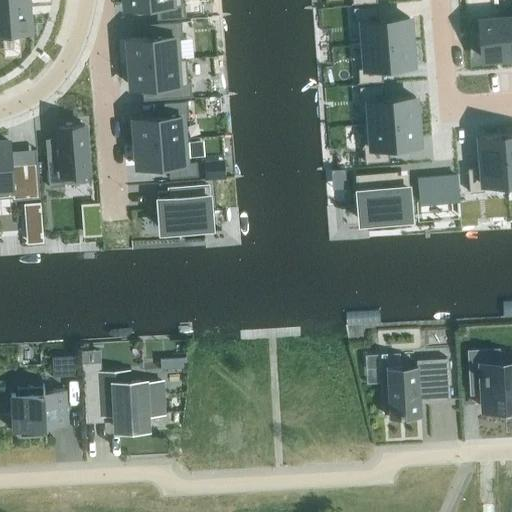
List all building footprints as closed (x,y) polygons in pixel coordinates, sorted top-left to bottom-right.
[(124,0),(125,6),(156,4),(157,18),(186,16),(185,0),(182,0),(181,0),(124,0)] [(0,30),(4,30),(4,35),(17,34),(17,29),(30,28),(28,5),(0,6),(0,30)] [(377,5),(354,7),(355,21),(362,20),(364,44),(411,40),(409,16),(379,19),(377,5)] [(481,32),(477,33),(478,46),(482,46),(483,58),(507,56),(504,18),(480,20),(481,32)] [(159,36),(128,38),(130,62),(182,58),(182,57),(180,34),(183,34),(182,20),(158,22),(159,36)] [(366,67),(358,68),(360,82),(383,80),(382,66),(413,64),(411,40),(364,44),(366,67)] [(182,58),(130,62),(132,86),(162,83),(163,97),(192,95),(191,80),(188,80),(186,57),(182,57),(182,58)] [(384,84),(360,86),(361,100),(364,100),(365,122),(361,123),(361,124),(417,119),(415,96),(385,98),(384,84)] [(165,115),(134,117),(136,141),(188,137),(186,115),(189,115),(188,99),(164,101),(165,115)] [(417,119),(361,124),(363,147),(365,147),(366,161),(390,159),(389,145),(419,143),(417,119)] [(61,156),(47,157),(49,186),(65,185),(65,182),(89,180),(85,124),(59,126),(61,156)] [(511,132),(503,134),(507,186),(511,185),(511,132)] [(482,166),(468,167),(470,191),(484,190),(484,187),(507,186),(503,134),(480,135),(482,166)] [(188,137),(136,141),(138,165),(169,163),(170,177),(198,174),(197,160),(190,161),(188,137)] [(9,140),(0,140),(0,197),(12,196),(12,199),(27,198),(25,169),(11,170),(9,140)] [(396,172),(357,175),(358,190),(360,219),(411,215),(410,204),(408,185),(397,186),(397,174),(396,172)] [(409,179),(411,202),(425,201),(423,177),(409,179)] [(169,197),(159,198),(161,227),(211,223),(208,184),(169,187),(169,197)] [(40,200),(23,201),(24,214),(41,213),(40,200)] [(98,203),(84,204),(85,218),(99,217),(98,203)] [(65,355),(53,356),(53,376),(65,375),(65,355)] [(417,365),(382,367),(385,413),(400,412),(400,414),(421,413),(420,397),(433,396),(433,400),(450,399),(449,371),(448,357),(417,358),(417,365)] [(101,358),(83,359),(85,411),(104,410),(102,372),(101,358)] [(499,362),(484,363),(486,391),(487,409),(511,407),(511,362),(502,364),(502,362),(499,362)] [(127,371),(102,372),(104,410),(104,412),(116,412),(117,428),(147,427),(146,413),(164,412),(163,392),(145,393),(144,380),(127,381),(127,371)] [(43,384),(17,386),(19,435),(45,434),(45,435),(47,435),(46,424),(68,423),(66,387),(45,388),(44,383),(43,383),(43,384)]
